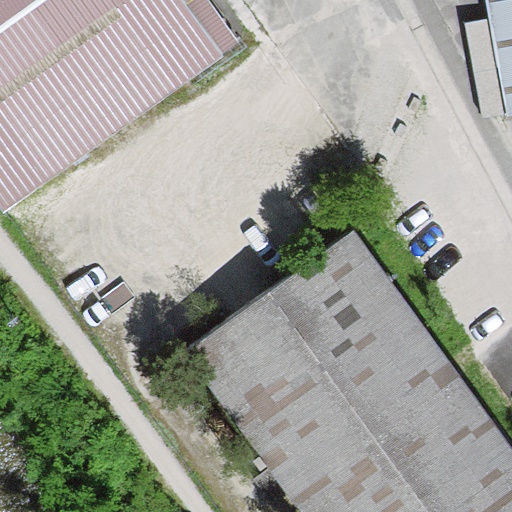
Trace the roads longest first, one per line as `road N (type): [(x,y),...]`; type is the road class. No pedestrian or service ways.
road 1 (tertiary): [(321,0),(195,159),(0,332)]
road 2 (track): [(177,511),(0,272)]
